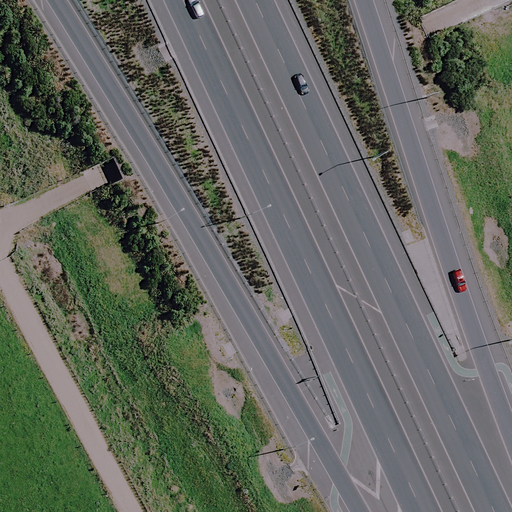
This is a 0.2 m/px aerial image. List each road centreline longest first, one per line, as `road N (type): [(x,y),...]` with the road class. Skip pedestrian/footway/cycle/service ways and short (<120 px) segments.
road 1 (motorway): [(360,511),(52,0)]
road 2 (motorway): [(421,511),(181,0)]
road 3 (motorway): [(256,0),(495,511)]
road 4 (track): [(0,227),(490,0)]
road 5 (motorway): [(363,0),(511,432)]
road 6 (track): [(0,254),(137,511)]
